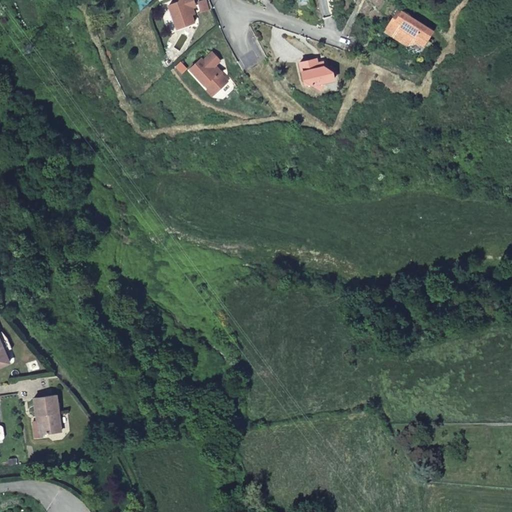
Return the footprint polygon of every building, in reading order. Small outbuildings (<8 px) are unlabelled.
[(175,8),(183,31),(201,24),(198,17),(201,15),(199,9),(203,8),(199,0),(190,0),(187,1),(186,4),(175,8)] [(405,21),(410,12),(406,10),(401,19),(405,21)] [(442,30),(410,12),(405,21),(401,19),(395,30),(408,37),(406,40),(414,45),(426,42),(432,46),(442,30)] [(363,23),(358,35),(370,35),(373,27),(363,23)] [(393,33),(406,40),(408,37),(395,30),(393,33)] [(232,81),(219,67),(226,60),(217,51),(209,59),(207,57),(196,67),(219,93),(232,81)] [(320,84),(331,82),(341,80),(340,73),(331,66),(330,62),(324,63),(323,59),(307,63),(312,86),(320,84)] [(0,328),(0,343),(2,348),(10,345),(5,334),(0,328)] [(41,428),(60,424),(53,389),(31,393),(34,409),(37,409),(38,415),(31,416),(33,432),(41,430),(41,428)]
